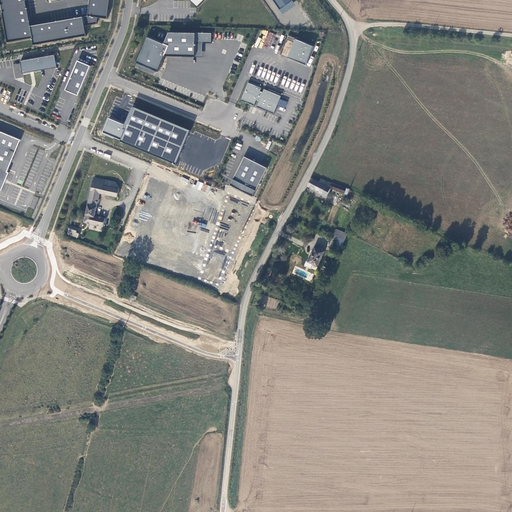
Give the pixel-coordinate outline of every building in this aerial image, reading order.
[(91,0),(89,15),(32,25),(28,7),(27,0),(0,0),(2,5),(3,12),(8,42),(33,38),(34,45),(88,36),(86,26),(98,24),(99,17),(108,19),(111,0),(91,0)] [(273,0),(283,14),(296,5),(292,0),(273,0)] [(148,36),(137,62),(158,72),(165,56),(202,56),(203,43),(212,43),(212,33),(169,32),(165,43),(148,36)] [(281,54),(307,64),(315,46),(289,35),(281,54)] [(21,61),(23,73),(41,70),(58,67),(56,54),(21,61)] [(79,95),(91,66),(78,60),(66,90),(79,95)] [(14,78),(22,77),(21,63),(13,64),(14,78)] [(257,106),(275,114),(278,105),(286,108),(288,102),(281,99),(282,96),(265,89),(263,92),(261,91),(262,88),(249,82),(241,100),(255,106),(257,100),(260,101),(257,106)] [(137,107),(129,126),(110,118),(104,133),(123,141),(177,164),(191,130),(137,107)] [(0,189),(3,191),(10,172),(8,171),(21,140),(0,130),(0,189)] [(245,156),(231,185),(254,196),(268,168),(245,156)] [(95,216),(100,193),(118,197),(119,189),(104,186),(105,180),(94,177),(88,205),(89,205),(86,215),(87,215),(85,222),(103,227),(105,218),(95,216)] [(116,182),(105,180),(104,186),(119,189),(116,182)] [(320,184),(313,180),(309,188),(326,197),(330,190),(333,185),(322,181),(320,184)] [(208,193),(211,187),(198,181),(194,188),(201,191),(201,190),(208,193)] [(330,190),(349,197),(350,191),(333,185),(330,190)] [(258,204),(229,193),(200,278),(217,286),(258,204)] [(71,225),(69,231),(73,232),(72,235),(78,238),(79,234),(76,233),(78,228),(71,225)] [(336,237),(347,242),(350,234),(339,230),(336,237)] [(316,249),(310,264),(319,268),(326,253),(316,249)]
